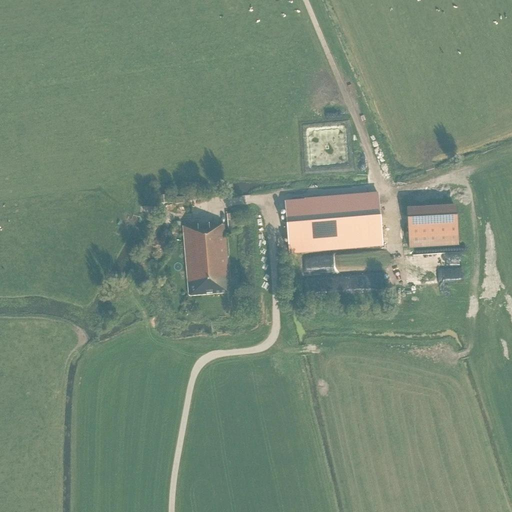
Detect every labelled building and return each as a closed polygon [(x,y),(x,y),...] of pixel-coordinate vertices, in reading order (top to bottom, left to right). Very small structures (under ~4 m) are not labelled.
[(159,205),(173,203),(172,195),(158,197),(159,205)] [(378,196),(286,203),(290,253),(382,246),(378,196)] [(459,246),(457,211),(456,206),(406,209),(406,215),(409,249),(459,246)] [(228,233),(239,232),(237,214),(227,215),(228,233)] [(189,297),(228,294),(227,273),(228,273),(224,226),(214,226),(214,224),(188,226),(188,220),(176,221),(176,227),(181,227),(183,227),(189,297)] [(334,296),(334,280),(305,280),(305,295),(334,296)]
